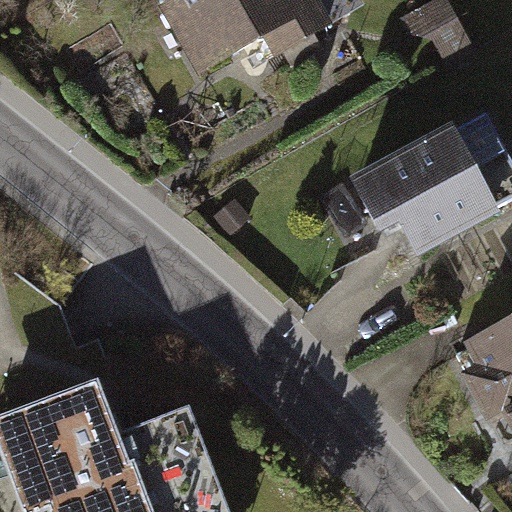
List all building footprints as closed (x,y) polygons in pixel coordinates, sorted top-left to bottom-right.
[(184,0),(165,10),(203,81),(266,47),(274,62),(375,8),(371,0),(184,0)] [(454,0),(447,0),(409,21),(418,38),(441,40),(456,68),(484,53),(454,0)] [(511,144),(498,116),(362,181),(391,242),(416,230),(430,259),(511,219),(511,144)] [(511,322),(465,348),(511,434),(511,322)] [(236,511),(201,413),(127,439),(108,386),(0,424),(0,432),(28,511),(236,511)]
